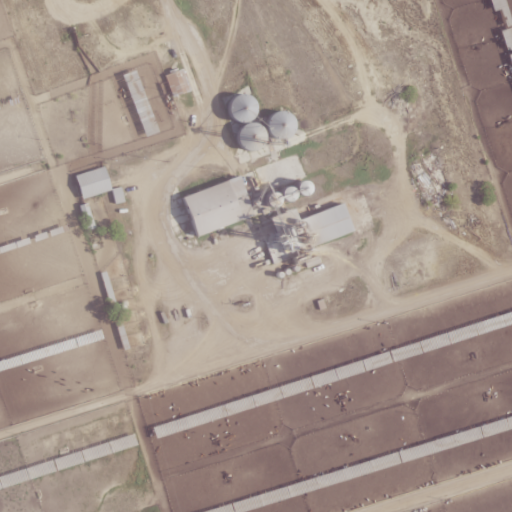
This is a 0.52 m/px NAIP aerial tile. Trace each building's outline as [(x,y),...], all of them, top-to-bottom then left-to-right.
[(489,0),(498,32),(511,28),(502,0),(489,0)] [(189,91),(181,69),(163,76),(171,98),(189,91)] [(120,76),(143,138),(157,133),(134,70),(120,76)] [(250,100),(229,96),(225,120),(245,124),(250,100)] [(266,138),(288,136),(285,113),(264,116),(266,138)] [(260,143),(254,124),(233,130),(238,149),(260,143)] [(72,178),(80,201),(109,190),(101,167),(72,178)] [(190,237),(250,218),(237,178),(177,197),(190,237)] [(348,234),(339,206),(294,220),(291,212),(267,219),(279,256),(348,234)]
